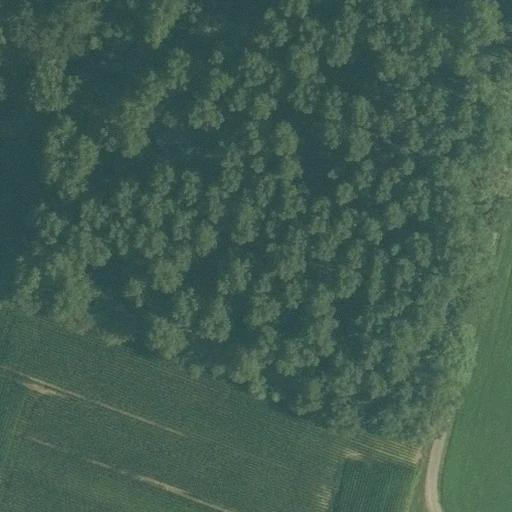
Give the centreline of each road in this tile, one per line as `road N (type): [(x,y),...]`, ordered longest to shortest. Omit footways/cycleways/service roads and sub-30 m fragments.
road 1 (track): [(511,197),(449,462),(448,511)]
road 2 (secondary): [(0,141),(46,0)]
